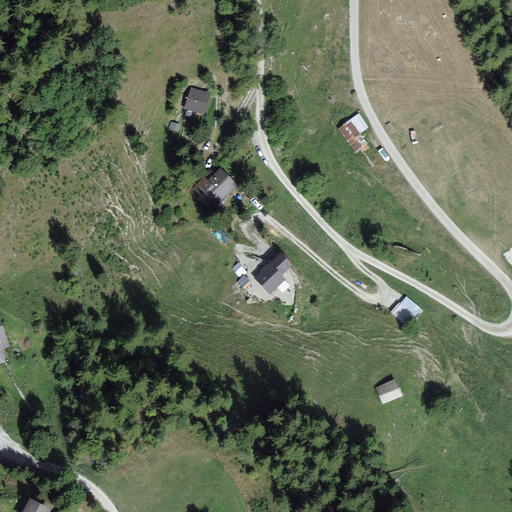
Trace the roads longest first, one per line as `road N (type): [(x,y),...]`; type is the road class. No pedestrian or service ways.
road 1 (residential): [(511,323),(486,328),(346,249),(268,159),(257,115),(255,0)]
road 2 (residential): [(352,0),(363,103),(445,224),(511,294)]
road 3 (track): [(346,249),(358,270),(389,290),(387,302),(372,303),(267,220)]
